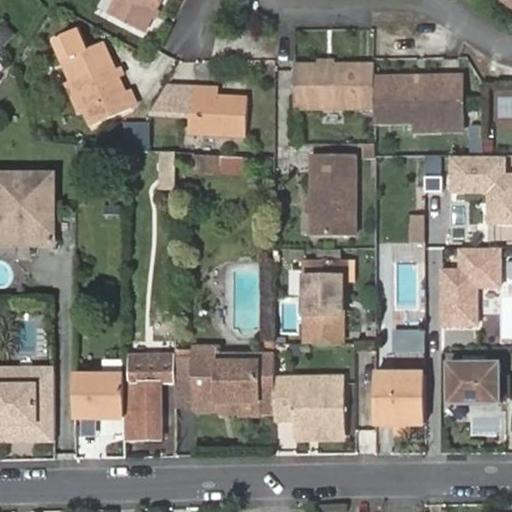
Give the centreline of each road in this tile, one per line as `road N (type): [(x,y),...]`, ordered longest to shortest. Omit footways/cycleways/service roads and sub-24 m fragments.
road 1 (residential): [(397,485),(0,489)]
road 2 (residential): [(267,0),(434,5)]
